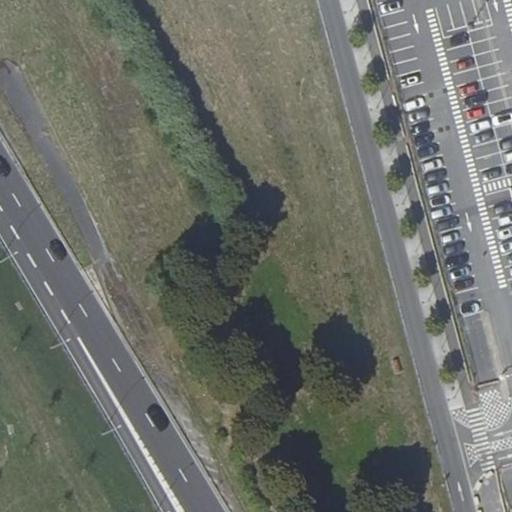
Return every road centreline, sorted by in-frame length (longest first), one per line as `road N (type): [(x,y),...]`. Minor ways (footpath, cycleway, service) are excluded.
road 1 (residential): [(466,511),(329,0)]
road 2 (trunk): [(205,511),(69,288)]
road 3 (trunk): [(169,511),(73,341),(69,288)]
road 4 (trunk): [(69,288),(0,171)]
